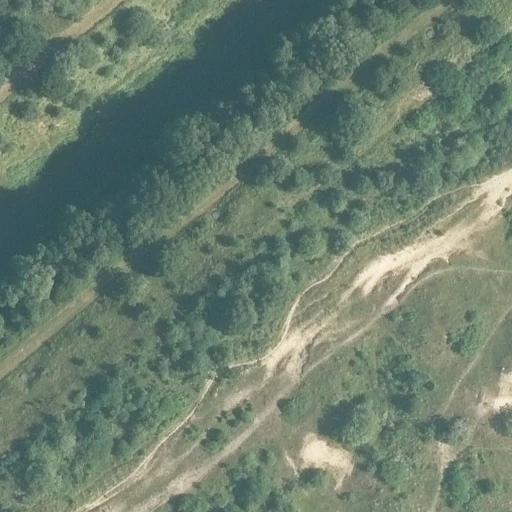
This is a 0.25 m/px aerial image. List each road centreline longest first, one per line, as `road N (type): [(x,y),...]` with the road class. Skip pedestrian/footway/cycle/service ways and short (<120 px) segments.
road 1 (track): [(0,378),(455,0)]
road 2 (unknown): [(511,162),(357,241),(292,306),(263,357),(236,364),(214,382),(143,465),(84,511)]
road 3 (track): [(114,0),(0,88)]
